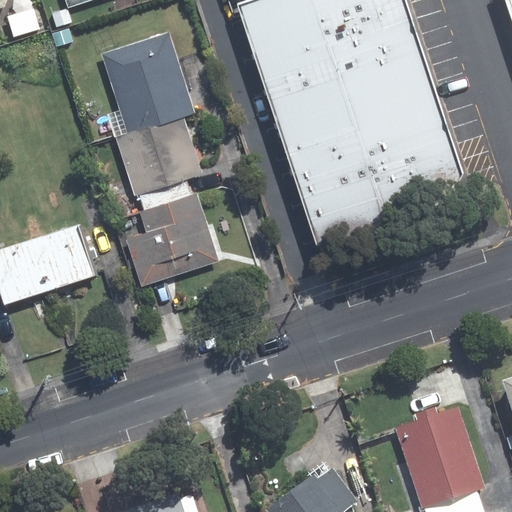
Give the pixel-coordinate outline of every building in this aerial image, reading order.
[(60,0),(63,8),(88,0),(60,0)] [(250,0),(238,4),(318,245),(438,205),(465,173),(407,0),(250,0)] [(35,9),(25,12),(31,33),(42,30),(35,9)] [(63,9),(49,14),(54,28),(68,23),(63,9)] [(67,29),(52,33),(55,47),(70,43),(67,29)] [(115,112),(105,115),(112,138),(179,117),(190,115),(164,34),(97,55),(115,112)] [(179,117),(112,138),(130,195),(136,193),(141,211),(187,197),(181,179),(197,174),(179,117)] [(143,234),(123,241),(137,287),(213,264),(192,195),(187,197),(141,211),(136,213),(143,234)] [(70,227),(0,249),(0,306),(87,277),(70,227)] [(511,372),(494,378),(511,435),(502,438),(506,449),(511,447),(511,372)] [(410,413),(413,420),(394,426),(422,511),(477,511),(471,490),(481,487),(455,407),(433,414),(430,407),(410,413)] [(308,473),(261,509),(263,511),(337,511),(336,511),(352,499),(327,466),(312,478),(308,473)] [(119,511),(193,511),(187,491),(119,511)]
